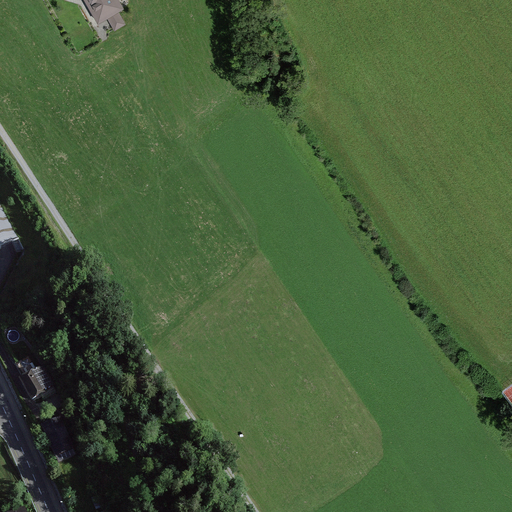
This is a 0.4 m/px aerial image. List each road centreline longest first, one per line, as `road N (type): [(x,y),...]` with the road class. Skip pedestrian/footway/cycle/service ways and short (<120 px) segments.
road 1 (track): [(0,127),(257,511)]
road 2 (primary): [(48,511),(0,400)]
